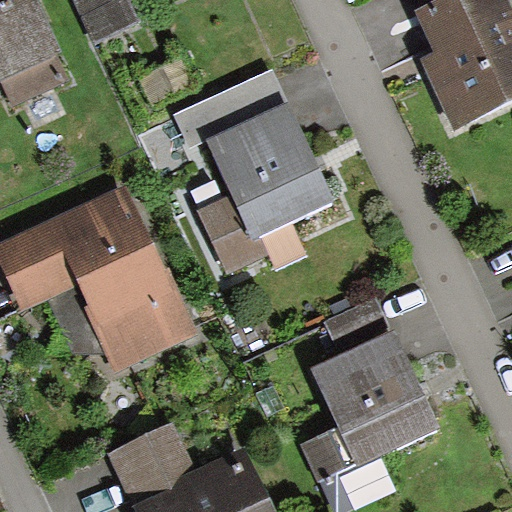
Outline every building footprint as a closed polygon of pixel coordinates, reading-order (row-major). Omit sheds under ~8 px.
[(0,0),(0,88),(56,64),(27,0),(0,0)] [(511,103),(511,8),(508,0),(443,0),(419,12),(438,52),(422,59),(455,130),(511,103)] [(206,141),(288,103),(271,68),(174,115),(190,149),(206,141)] [(288,103),(206,141),(231,194),(199,209),(230,277),(273,257),(263,234),(334,201),(288,103)] [(128,180),(0,241),(0,262),(24,313),(80,286),(88,302),(82,305),(115,375),(202,333),(128,180)] [(440,425),(395,330),(311,369),(356,465),(440,425)] [(276,511),(246,447),(195,471),(172,422),(106,453),(133,511),(276,511)]
